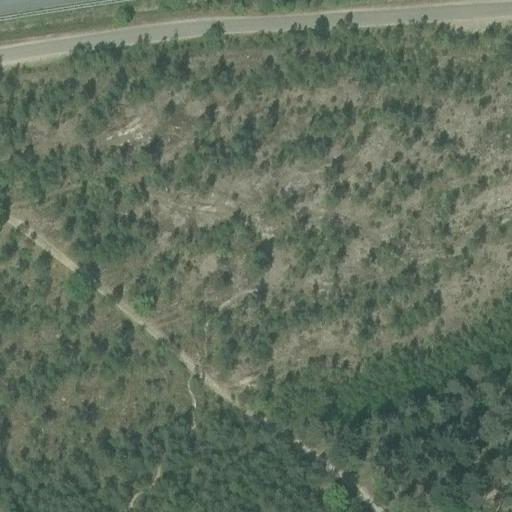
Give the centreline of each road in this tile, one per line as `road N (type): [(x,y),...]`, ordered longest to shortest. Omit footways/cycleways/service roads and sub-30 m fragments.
road 1 (unclassified): [(511,10),(175,30),(0,55)]
road 2 (track): [(381,511),(0,217)]
